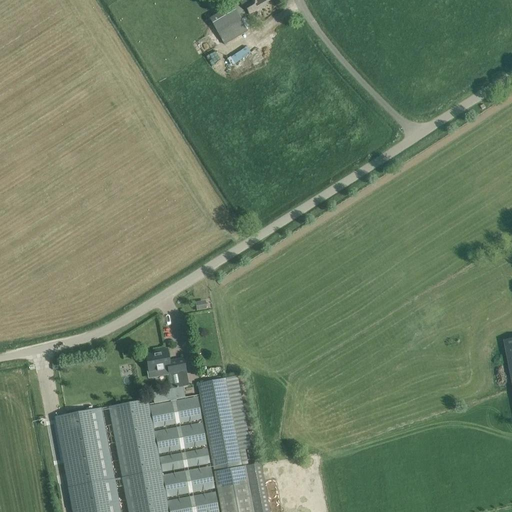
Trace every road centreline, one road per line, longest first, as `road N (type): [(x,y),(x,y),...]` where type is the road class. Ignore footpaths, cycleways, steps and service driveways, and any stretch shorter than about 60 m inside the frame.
road 1 (unclassified): [(0,357),(116,324),(415,136)]
road 2 (unclassified): [(415,136),(321,35),(300,0)]
